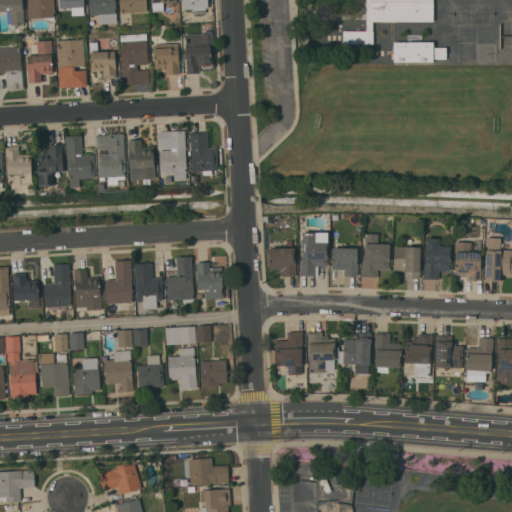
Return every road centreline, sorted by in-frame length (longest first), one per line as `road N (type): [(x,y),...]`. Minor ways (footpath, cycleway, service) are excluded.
road 1 (residential): [(262,511),(234,0)]
road 2 (residential): [(511,312),(252,305)]
road 3 (residential): [(247,230),(0,242)]
road 4 (residential): [(241,104),(0,116)]
road 5 (tertiary): [(142,430),(0,438)]
road 6 (tertiary): [(511,433),(371,423)]
